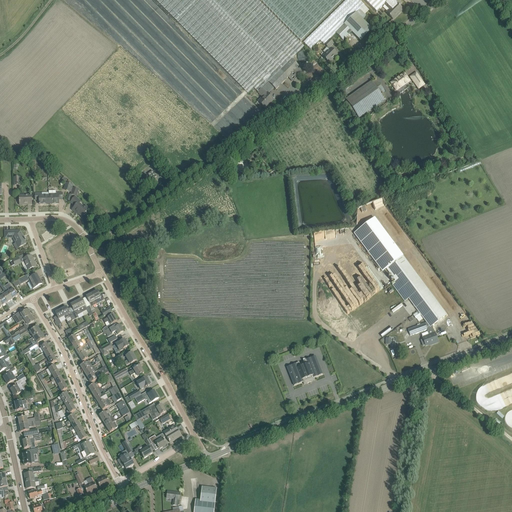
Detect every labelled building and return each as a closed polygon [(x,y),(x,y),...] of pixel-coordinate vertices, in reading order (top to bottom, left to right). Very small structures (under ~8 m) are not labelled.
[(269,83),(291,60),(304,47),(299,43),(256,0),(157,0),(249,93),(254,88),(259,93),(262,89),(269,83)] [(364,0),(365,1),(365,0),(259,0),(301,42),(342,0),(364,0)] [(325,45),(329,40),(336,34),(356,14),(351,9),(360,0),(346,0),(304,42),(311,49),(320,41),(324,45),(325,45)] [(398,0),(400,1),(400,0),(365,0),(365,1),(372,7),(375,11),(383,3),(385,0),(398,0)] [(398,0),(385,0),(383,3),(390,10),(387,13),(390,16),(389,17),(390,17),(392,18),(392,19),(393,20),(400,13),(399,12),(402,9),(398,6),(401,3),(400,1),(398,0)] [(356,14),(336,34),(343,41),(354,29),(365,40),(373,31),(356,14)] [(329,40),(325,45),(327,47),(327,48),(329,50),(322,57),(326,60),(329,63),(332,59),(336,54),(330,47),(333,44),(329,40)] [(302,71),(299,67),(291,60),(269,83),(273,87),(276,90),(288,78),(292,82),(302,71)] [(410,77),(418,89),(424,85),(416,73),(410,77)] [(405,85),(409,81),(404,74),(391,83),(396,90),(399,94),(407,88),(405,85)] [(378,82),(377,83),(376,81),(375,82),(372,83),(371,82),(354,94),(346,100),(347,101),(345,102),(343,103),(352,115),(354,114),(355,113),(359,119),(385,101),(381,95),(385,92),(378,82)] [(273,99),(267,93),(262,89),(259,93),(263,97),(258,102),(262,105),(265,108),(268,105),(267,104),(273,99)] [(148,175),(152,180),(156,177),(152,171),(148,175)] [(73,186),(73,185),(66,183),(64,187),(67,188),(66,191),(71,192),(73,186)] [(70,195),(68,201),(70,201),(72,195),(77,197),(79,189),(75,188),(75,186),(73,186),(71,192),(70,195)] [(62,193),(56,193),(56,191),(49,191),(49,196),(49,204),(59,204),(58,200),(62,199),(62,193)] [(49,204),(49,196),(41,197),(41,194),(35,194),(35,200),(39,200),(39,204),(49,204)] [(31,205),(31,200),(31,195),(27,195),(27,197),(19,197),(19,203),(20,203),(20,205),(31,205)] [(84,208),(83,208),(79,204),(80,202),(75,197),(70,203),(75,207),(73,209),(78,213),(82,217),(87,211),(89,208),(86,205),(84,208)] [(443,311),(407,262),(379,224),(362,237),(366,242),(362,245),(382,271),(386,269),(391,275),(395,281),(391,284),(394,288),(404,301),(408,298),(418,311),(413,315),(416,319),(419,322),(423,319),(420,316),(421,315),(427,323),(425,323),(408,330),(410,336),(427,330),(429,334),(422,337),(423,340),(426,346),(431,344),(432,345),(438,342),(432,326),(446,315),(443,311)] [(16,249),(22,246),(27,244),(25,241),(26,241),(26,240),(24,240),(20,232),(16,234),(15,231),(5,232),(5,238),(12,238),(15,243),(13,244),(16,249)] [(0,253),(4,256),(9,246),(4,244),(0,253)] [(28,270),(30,269),(35,267),(32,261),(33,261),(31,256),(23,259),(28,270)] [(15,266),(21,264),(18,258),(12,260),(12,261),(10,262),(12,267),(15,266)] [(20,285),(29,281),(33,289),(42,284),(37,274),(30,278),(29,275),(13,284),(15,287),(20,285)] [(13,289),(9,284),(4,287),(6,290),(8,292),(13,299),(18,296),(13,289)] [(100,297),(97,291),(92,294),(95,300),(95,301),(97,304),(104,300),(102,296),(100,297)] [(13,299),(8,292),(6,294),(3,295),(8,303),(13,299)] [(95,301),(95,300),(92,294),(86,297),(90,303),(91,305),(88,306),(91,311),(94,309),(92,307),(97,304),(95,301)] [(84,306),(85,306),(82,299),(76,302),(82,313),(86,311),(90,317),(93,315),(91,311),(88,306),(85,308),(84,306)] [(77,315),(82,313),(76,302),(71,305),(74,312),(74,311),(75,313),(73,314),(75,319),(78,317),(77,315)] [(70,314),(66,307),(61,310),(64,317),(66,320),(70,317),(72,321),(75,319),(73,314),(70,316),(70,314)] [(104,317),(112,312),(109,308),(101,313),(104,317)] [(23,321),(30,316),(27,310),(21,314),(16,317),(15,315),(12,318),(13,320),(17,317),(20,322),(23,321)] [(59,320),(64,317),(61,310),(55,313),(57,317),(54,318),(56,322),(55,323),(56,326),(60,332),(67,328),(64,322),(60,323),(59,321),(59,320)] [(112,324),(117,321),(113,315),(108,318),(103,320),(105,323),(110,321),(112,324)] [(28,325),(32,323),(34,322),(30,316),(23,321),(25,324),(23,325),(25,327),(28,325)] [(18,324),(8,330),(9,332),(10,332),(11,334),(12,333),(11,331),(19,326),(18,324)] [(118,335),(119,334),(123,332),(119,326),(117,327),(116,325),(113,327),(104,332),(107,336),(108,337),(112,334),(115,332),(116,336),(118,335)] [(13,338),(25,331),(23,327),(19,330),(19,331),(15,333),(15,334),(12,336),(13,338)] [(33,337),(41,333),(37,327),(30,332),(33,337)] [(392,327),(381,336),(383,338),(394,330),(392,327)] [(17,340),(28,334),(25,331),(13,338),(14,341),(17,340)] [(38,343),(40,341),(45,339),(41,333),(33,337),(35,341),(32,343),(33,345),(28,348),(28,349),(27,349),(28,351),(25,352),(26,353),(21,356),(22,357),(24,355),(26,354),(30,352),(34,349),(38,346),(39,346),(38,343)] [(78,341),(76,338),(79,337),(77,334),(74,336),(69,339),(72,345),(78,341)] [(11,336),(4,340),(6,344),(9,343),(11,346),(15,343),(11,336)] [(81,347),(84,345),(81,339),(78,341),(72,345),(75,350),(81,347)] [(126,342),(124,340),(116,345),(119,351),(128,346),(129,345),(127,342),(126,342)] [(108,354),(107,351),(113,348),(110,343),(99,350),(104,357),(108,354)] [(44,353),(50,350),(47,344),(41,347),(44,353)] [(85,353),(84,352),(87,351),(84,345),(81,347),(75,350),(79,356),(85,353)] [(47,359),(53,355),(50,350),(44,353),(47,358),(47,359)] [(9,367),(9,365),(8,363),(6,362),(5,360),(11,356),(10,353),(4,357),(2,358),(3,361),(0,362),(0,372),(5,369),(6,372),(10,370),(8,368),(9,367)] [(82,362),(86,359),(88,358),(85,353),(79,356),(82,362)] [(130,364),(132,363),(136,360),(132,353),(126,357),(128,360),(124,362),(126,366),(130,364)] [(51,364),(52,363),(57,361),(53,355),(47,359),(47,358),(44,360),(48,366),(51,364)] [(112,361),(114,364),(124,358),(122,355),(112,361)] [(323,375),(321,370),(315,356),(306,360),(303,361),(304,364),(300,365),(299,363),(296,364),(287,367),(294,386),(303,382),(304,384),(314,380),(314,378),(323,375)] [(84,372),(92,367),(88,361),(80,366),(84,372)] [(36,373),(39,372),(41,369),(38,364),(36,366),(33,367),(36,373)] [(52,375),(58,372),(55,366),(49,369),(52,375)] [(93,374),(97,372),(93,366),(92,367),(84,372),(87,377),(93,374)] [(108,372),(106,368),(105,366),(103,368),(99,370),(102,376),(106,374),(108,372)] [(138,377),(140,376),(144,373),(140,366),(129,373),(131,376),(133,374),(135,378),(138,377)] [(23,375),(16,379),(12,373),(17,370),(15,367),(14,368),(6,372),(4,374),(5,376),(3,378),(7,384),(16,379),(17,382),(24,378),(23,375)] [(120,384),(118,379),(128,373),(126,369),(114,376),(118,385),(120,384)] [(51,379),(52,382),(55,380),(61,377),(58,372),(52,375),(54,378),(51,379)] [(91,383),(95,380),(96,380),(93,374),(87,377),(91,383)] [(58,386),(64,383),(61,377),(55,380),(57,383),(54,384),(56,387),(58,386)] [(149,380),(148,381),(146,377),(143,379),(143,378),(140,380),(140,379),(136,382),(141,390),(144,388),(145,388),(150,385),(150,384),(151,384),(149,380)] [(26,380),(25,378),(24,378),(17,382),(16,383),(18,385),(11,390),(15,397),(24,391),(22,386),(25,384),(26,383),(25,381),(26,380)] [(61,392),(63,391),(67,389),(64,383),(58,386),(61,392)] [(92,394),(100,389),(97,383),(89,388),(92,394)] [(101,396),(98,391),(101,389),(100,389),(92,394),(95,399),(101,396)] [(138,391),(129,396),(131,400),(141,395),(138,391)] [(152,402),(154,401),(158,399),(154,391),(148,394),(147,392),(135,399),(138,404),(145,400),(145,401),(150,398),(152,402)] [(63,402),(69,399),(66,393),(60,396),(62,399),(59,401),(61,403),(63,402)] [(99,405),(108,399),(105,393),(101,396),(95,399),(99,405)] [(116,401),(118,401),(122,399),(119,393),(113,395),(116,401)] [(27,400),(29,400),(30,403),(38,401),(37,395),(26,397),(27,400)] [(67,408),(72,404),(69,399),(63,402),(65,405),(62,407),(64,410),(67,408)] [(108,407),(111,405),(108,399),(99,405),(102,410),(108,407)] [(22,405),(27,404),(26,400),(22,401),(15,403),(15,407),(14,407),(15,410),(16,410),(17,411),(23,409),(22,405)] [(121,410),(126,407),(123,401),(117,405),(118,405),(121,410)] [(70,414),(71,413),(76,410),(72,404),(67,408),(68,410),(66,412),(68,414),(70,413),(70,414)] [(157,418),(161,416),(160,415),(166,412),(162,405),(156,408),(156,409),(153,410),(151,407),(140,413),(145,421),(150,418),(150,419),(152,420),(153,420),(154,419),(157,418)] [(124,416),(126,414),(129,413),(126,407),(121,410),(124,416)] [(56,413),(53,414),(55,421),(57,420),(65,416),(62,410),(56,413)] [(103,421),(108,418),(105,412),(99,416),(103,421)] [(129,413),(126,414),(127,416),(124,418),(127,422),(133,419),(129,413)] [(27,417),(25,417),(18,419),(19,425),(40,421),(38,414),(35,415),(34,418),(30,419),(27,420),(27,417)] [(71,424),(77,421),(74,415),(68,418),(69,421),(66,423),(67,426),(71,424)] [(159,419),(162,424),(170,419),(168,415),(159,419)] [(115,421),(114,419),(112,416),(111,417),(108,418),(103,421),(106,427),(115,422),(115,421)] [(29,428),(38,426),(40,425),(40,421),(19,425),(21,432),(23,432),(24,437),(28,436),(29,436),(38,434),(37,429),(29,430),(29,428)] [(71,432),(72,431),(80,426),(77,421),(71,424),(73,427),(69,429),(71,432)] [(110,433),(114,430),(115,429),(118,427),(115,422),(106,427),(110,433)] [(75,437),(83,432),(80,426),(72,431),(74,434),(75,437)] [(166,436),(168,439),(170,443),(174,440),(174,439),(180,436),(177,430),(175,426),(164,433),(166,437),(166,436)] [(65,431),(65,428),(65,427),(63,428),(60,430),(57,430),(59,437),(61,436),(63,435),(62,431),(65,431)] [(81,441),(82,440),(87,438),(83,432),(75,437),(79,442),(81,441)] [(30,443),(34,442),(34,444),(41,442),(41,438),(42,438),(42,434),(38,434),(29,436),(28,436),(29,439),(22,441),(24,449),(31,447),(30,443)] [(163,439),(162,439),(160,435),(156,438),(155,436),(149,439),(152,445),(156,443),(159,449),(166,445),(165,443),(165,442),(163,439)] [(63,442),(60,443),(62,450),(66,448),(65,443),(70,442),(69,440),(63,442)] [(90,445),(89,443),(81,446),(82,446),(80,447),(79,444),(72,447),(74,450),(76,449),(78,455),(79,454),(91,448),(92,448),(91,445),(90,445)] [(58,444),(51,446),(54,455),(60,454),(58,444)] [(153,453),(150,449),(149,447),(140,452),(144,459),(153,453)] [(79,454),(81,460),(76,462),(78,465),(88,460),(87,458),(94,454),(93,451),(94,451),(92,448),(91,449),(91,448),(79,454)] [(32,464),(30,454),(38,453),(38,449),(23,452),(24,455),(23,455),(23,458),(23,462),(24,462),(24,465),(32,464)] [(130,458),(128,455),(117,461),(122,468),(124,467),(126,469),(134,465),(130,458)] [(90,465),(94,463),(99,461),(97,457),(88,461),(90,465)] [(37,478),(34,478),(33,473),(24,474),(25,481),(38,480),(37,478)] [(97,482),(98,484),(101,489),(110,484),(106,477),(97,482)] [(97,490),(94,483),(91,478),(86,480),(89,486),(85,487),(88,495),(97,490)] [(35,487),(34,483),(39,482),(39,480),(38,480),(25,481),(27,489),(35,487)] [(214,511),(215,504),(217,489),(202,487),(200,502),(195,502),(193,511),(214,511)] [(30,499),(38,497),(37,495),(43,494),(41,491),(36,492),(36,491),(28,493),(30,499)] [(179,505),(180,500),(180,493),(167,492),(167,498),(173,499),(172,505),(176,506),(178,506),(179,505)] [(6,510),(6,511),(14,511),(13,503),(6,504),(7,507),(8,507),(9,510),(6,510)]
